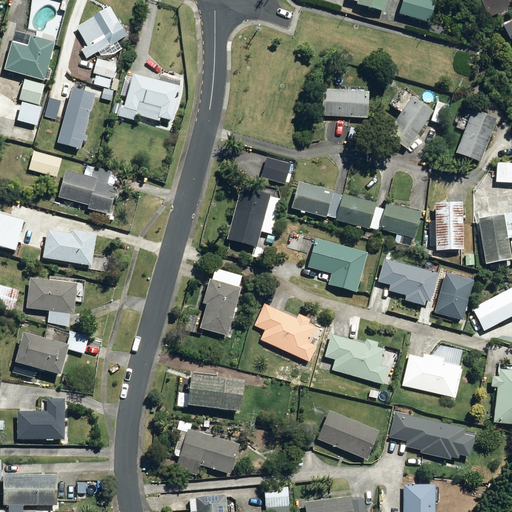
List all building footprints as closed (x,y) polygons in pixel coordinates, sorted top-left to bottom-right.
[(384,13),(387,0),(357,0),(356,6),(384,13)] [(435,3),(426,0),(402,0),(399,15),(429,24),(435,3)] [(511,0),(479,0),(488,19),(511,6),(511,0)] [(109,7),(75,27),(86,45),(79,50),(84,59),(108,45),(109,46),(127,36),(109,7)] [(4,70),(44,81),(54,42),(32,36),(29,47),(11,43),(4,70)] [(92,73),(112,79),(116,65),(96,59),(92,73)] [(157,117),(172,121),(178,96),(180,97),(182,87),(132,75),(123,108),(136,112),(138,102),(160,108),(157,117)] [(17,100),(36,105),(42,85),(22,79),(17,100)] [(321,117),(366,120),(368,93),(363,93),(363,89),(342,87),(342,92),(322,90),(321,117)] [(56,144),(80,151),(88,121),(87,121),(90,112),(91,113),(96,95),(73,89),(56,144)] [(385,137),(406,152),(433,114),(412,99),(385,137)] [(455,155),(479,166),(497,122),(473,112),(455,155)] [(346,141),(360,145),(363,133),(349,129),(346,141)] [(27,171),(54,179),(60,160),(32,153),(27,171)] [(259,180),(283,187),(289,165),(265,158),(259,180)] [(495,184),(511,185),(511,166),(496,165),(495,184)] [(87,210),(109,216),(116,189),(106,186),(109,173),(92,168),(90,179),(64,172),(57,198),(88,207),(87,210)] [(290,211),(326,220),(326,219),(337,221),(343,198),(333,196),(334,194),(298,184),(290,211)] [(226,242),(256,251),(261,234),(271,237),(281,202),(271,199),(271,198),(259,194),(259,196),(241,190),(234,213),(235,213),(226,242)] [(343,196),(343,198),(337,221),(336,223),(369,232),(369,231),(379,233),(380,232),(385,213),(376,210),(377,205),(343,196)] [(434,205),(435,253),(463,253),(462,205),(434,205)] [(385,213),(380,232),(415,242),(422,215),(387,206),(385,213)] [(20,229),(43,234),(49,215),(25,209),(20,229)] [(479,237),(485,267),(511,262),(511,257),(509,242),(511,241),(511,215),(504,217),(478,222),(480,237),(479,237)] [(43,260),(91,267),(95,235),(72,232),(72,235),(47,232),(43,260)] [(327,287),(357,295),(368,255),(315,242),(307,270),(331,276),(327,287)] [(474,255),(464,256),(464,266),(475,266),(474,255)] [(404,303),(424,308),(425,303),(431,305),(439,277),(384,262),(378,285),(389,287),(388,293),(406,298),(404,303)] [(29,279),(25,310),(73,315),(77,285),(29,279)] [(199,330),(227,338),(241,291),(233,288),(233,289),(209,282),(202,306),(206,307),(199,330)] [(0,310),(11,313),(17,292),(0,287),(0,310)] [(511,291),(472,311),(483,334),(511,320),(511,291)] [(259,342),(309,364),(316,348),(309,345),(317,330),(309,326),(311,321),(299,316),(297,321),(263,306),(253,328),(264,332),(259,342)] [(13,364),(59,377),(68,347),(21,334),(13,364)] [(329,371),(382,386),(387,369),(380,367),(385,351),(377,349),(378,344),(366,341),(364,345),(330,336),(324,359),(332,361),(329,371)] [(399,387),(452,399),(459,367),(442,363),(443,360),(424,356),(424,360),(406,356),(399,387)] [(493,425),(511,427),(511,373),(499,372),(499,380),(492,380),(491,390),(496,390),(493,425)] [(185,407),(239,415),(243,384),(189,377),(185,407)] [(14,441),(62,441),(62,400),(44,400),(44,414),(14,414),(14,441)] [(315,440),(366,461),(377,433),(326,412),(315,440)] [(418,454),(449,461),(450,459),(458,461),(459,456),(469,458),(474,439),(463,437),(465,430),(393,414),(387,439),(404,443),(403,448),(418,451),(418,454)] [(174,471),(195,477),(198,467),(230,476),(239,447),(187,431),(186,433),(179,431),(171,457),(178,459),(174,471)] [(1,508),(55,508),(56,478),(1,477),(1,508)] [(435,511),(435,486),(402,485),(401,511),(435,511)] [(263,490),(264,511),(289,511),(288,489),(263,490)] [(226,511),(226,497),(195,499),(195,501),(189,501),(189,511),(226,511)] [(362,511),(361,501),(352,502),(352,498),(305,504),(305,511),(362,511)]
